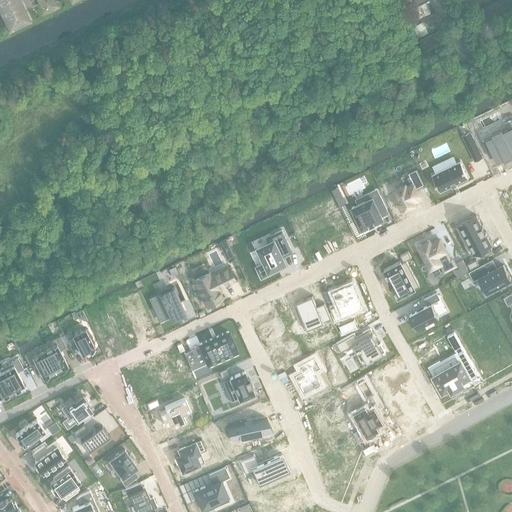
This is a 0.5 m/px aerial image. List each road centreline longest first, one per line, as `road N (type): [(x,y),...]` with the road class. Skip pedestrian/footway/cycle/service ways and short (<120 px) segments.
road 1 (residential): [(235,306),(320,499),(343,511)]
road 2 (residential): [(358,247),(449,430)]
road 3 (residential): [(91,372),(124,415),(174,511)]
road 4 (residential): [(91,372),(235,306)]
road 5 (residential): [(358,247),(484,185)]
road 6 (residential): [(235,306),(358,247)]
road 7 (residential): [(367,511),(385,467),(449,430)]
